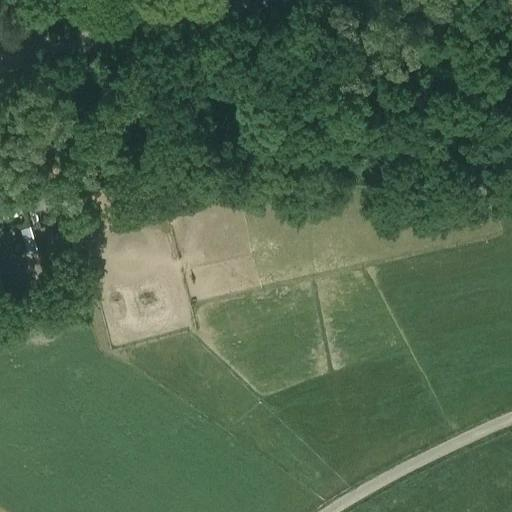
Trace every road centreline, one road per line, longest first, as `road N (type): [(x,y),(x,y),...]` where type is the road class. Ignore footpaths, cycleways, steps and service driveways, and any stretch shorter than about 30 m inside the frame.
road 1 (unclassified): [(0,65),(256,0)]
road 2 (unclassified): [(511,427),(456,447),(339,511)]
